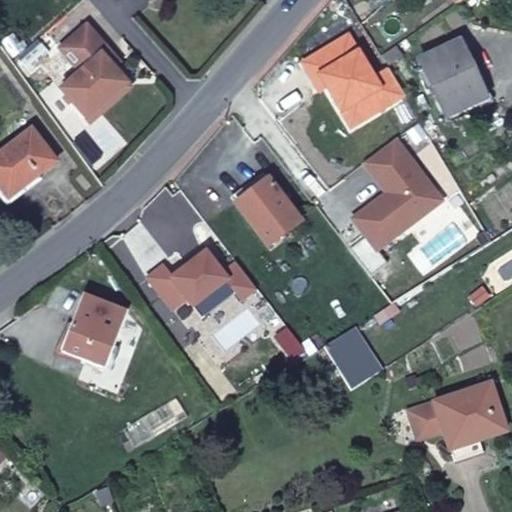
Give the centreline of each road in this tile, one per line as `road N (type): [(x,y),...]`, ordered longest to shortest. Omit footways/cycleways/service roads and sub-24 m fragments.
road 1 (secondary): [(203,108),(115,210),(0,288)]
road 2 (residential): [(203,108),(108,0)]
road 3 (secondary): [(296,0),(203,108)]
